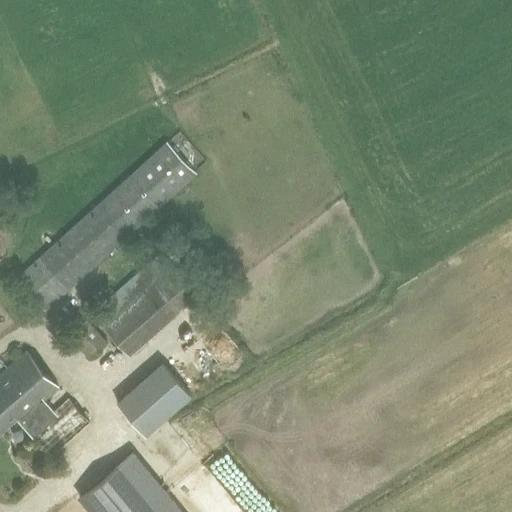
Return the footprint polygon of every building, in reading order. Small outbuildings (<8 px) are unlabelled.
[(45,308),(196,171),(168,141),(18,278),(45,308)] [(162,250),(149,262),(138,270),(91,312),(130,355),(199,291),(162,250)] [(108,341),(87,316),(69,333),(90,358),(108,341)] [(45,397),(59,384),(27,349),(0,374),(0,376),(2,378),(0,379),(0,431),(1,432),(18,416),(53,454),(91,419),(70,395),(56,408),(45,397)] [(191,392),(162,359),(117,399),(146,432),(191,392)] [(185,511),(133,448),(78,493),(93,511),(185,511)]
